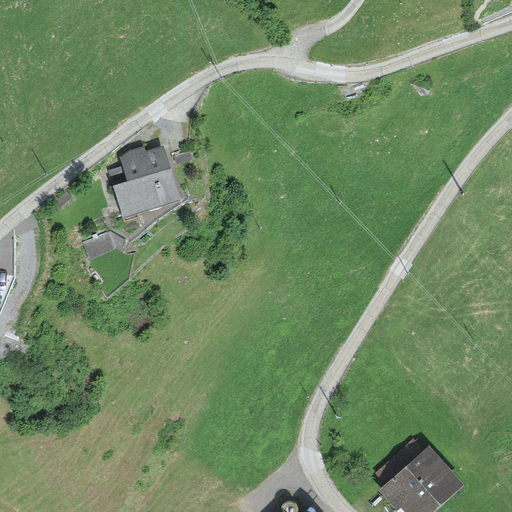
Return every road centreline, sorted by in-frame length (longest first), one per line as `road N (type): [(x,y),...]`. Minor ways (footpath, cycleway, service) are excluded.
road 1 (residential): [(511,20),(369,70),(333,73),(267,60),(219,67),(0,229)]
road 2 (residential): [(353,511),(318,464),(314,442),(325,396),(391,283),(511,118)]
